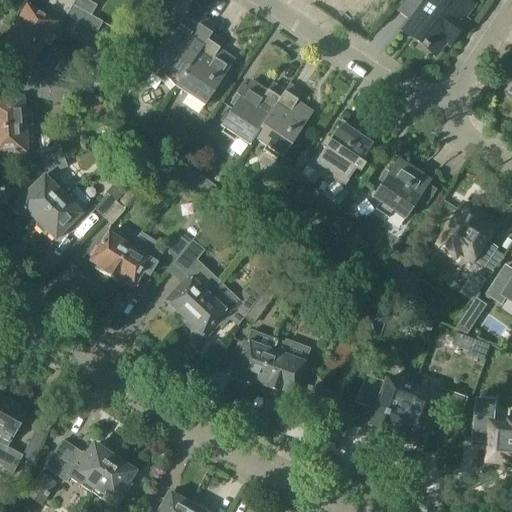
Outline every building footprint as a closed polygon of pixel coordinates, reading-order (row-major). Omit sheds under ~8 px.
[(84,0),(75,0),(72,6),(90,16),(96,6),(84,0)] [(426,48),(435,55),(448,39),(451,41),(464,24),(461,22),(473,6),(465,0),(405,0),(396,10),(410,20),(405,26),(416,34),(413,38),(422,45),(422,46),(426,49),(426,48)] [(54,54),(65,58),(66,56),(51,47),(57,37),(55,36),(50,32),(55,23),(42,15),(27,6),(21,16),(18,15),(10,27),(54,54)] [(72,6),(66,17),(96,34),(102,23),(90,16),(72,6)] [(213,33),(214,30),(217,26),(204,17),(201,22),(201,21),(198,26),(182,16),(152,60),(169,71),(166,76),(175,87),(179,82),(183,75),(212,32),(213,33)] [(54,54),(10,27),(4,39),(6,42),(2,50),(30,67),(26,84),(74,94),(74,93),(77,82),(55,73),(65,58),(54,54)] [(155,40),(143,32),(130,52),(133,54),(138,47),(147,52),(155,40)] [(224,41),(213,33),(212,32),(183,75),(179,82),(191,90),(188,94),(205,105),(235,61),(219,50),(222,45),(224,41)] [(256,134),(284,91),(272,83),(269,87),(266,92),(250,81),(221,125),(238,137),(240,133),(252,141),(257,135),(256,134)] [(74,94),(26,84),(24,94),(71,105),(72,101),(82,103),(84,96),(74,93),(74,94)] [(256,134),(257,135),(268,142),(265,146),(282,158),(312,113),(296,103),(299,98),(299,97),(302,93),(289,85),(286,89),(284,91),(256,134)] [(0,127),(32,126),(31,113),(31,110),(22,111),(22,99),(0,100),(0,127)] [(347,182),(369,148),(372,144),(341,124),(316,161),(323,166),(321,169),(322,172),(327,176),(331,175),(333,172),(347,182)] [(32,126),(0,127),(0,156),(26,155),(25,144),(33,144),(32,126)] [(42,163),(63,156),(60,146),(39,153),(42,163)] [(35,223),(68,190),(58,179),(55,172),(67,168),(77,164),(73,154),(63,157),(63,156),(42,163),(46,174),(43,177),(14,205),(31,222),(34,221),(35,223)] [(430,181),(398,159),(388,174),(384,171),(378,181),(382,184),(374,195),(381,200),(377,206),(390,215),(394,209),(406,217),(418,199),(426,205),(436,190),(427,185),(429,183),(430,181)] [(174,178),(187,187),(197,174),(183,165),(174,178)] [(118,204),(116,203),(102,218),(112,226),(125,211),(124,210),(146,185),(139,179),(118,204)] [(54,241),(77,218),(83,223),(94,211),(102,218),(116,203),(124,193),(114,184),(103,197),(104,199),(95,210),(72,186),(68,190),(35,223),(37,223),(36,227),(42,233),(45,232),(54,241)] [(280,195),(286,200),(294,188),(288,184),(280,195)] [(200,209),(210,217),(215,212),(204,204),(200,209)] [(475,261),(485,267),(497,249),(487,242),(496,229),(483,220),(485,217),(465,204),(438,245),(458,258),(460,255),(473,264),(475,261)] [(219,284),(195,262),(212,240),(201,231),(189,245),(177,261),(168,271),(184,285),(167,303),(168,305),(168,308),(174,314),(177,313),(185,320),(212,292),(219,284)] [(109,278),(129,246),(108,233),(90,261),(99,267),(97,270),(109,278)] [(129,246),(109,278),(120,285),(122,282),(132,289),(143,271),(149,275),(162,255),(156,251),(159,245),(141,233),(129,246)] [(177,261),(189,245),(180,237),(167,253),(176,260),(177,261)] [(507,297),(511,299),(511,270),(506,267),(488,295),(502,304),(507,297)] [(263,273),(242,288),(241,289),(241,291),(240,293),(240,295),(241,296),(242,298),(239,303),(219,284),(212,292),(185,320),(192,327),(192,331),(198,337),(201,336),(203,338),(216,324),(221,329),(229,320),(237,327),(244,316),(265,287),(271,278),(263,273)] [(265,287),(244,316),(253,322),(274,292),(265,287)] [(379,301),(372,320),(384,324),(390,306),(379,301)] [(245,378),(246,382),(253,384),(256,382),(257,382),(256,385),(257,385),(275,340),(259,335),(251,332),(246,343),(234,374),(245,378)] [(284,344),(275,340),(257,385),(280,394),(282,389),(293,393),(309,350),(285,341),(284,344)] [(469,353),(485,360),(490,347),(474,341),(472,346),(469,353)] [(392,381),(387,379),(385,384),(366,377),(356,403),(376,410),(370,427),(388,434),(390,428),(399,431),(414,390),(392,381)] [(330,394),(316,385),(306,401),(320,409),(333,418),(343,403),(330,394)] [(414,390),(399,431),(407,434),(405,440),(424,447),(432,425),(440,427),(446,410),(461,416),(467,399),(443,390),(440,399),(414,390)] [(5,397),(0,406),(0,464),(2,466),(1,469),(11,474),(21,456),(6,448),(27,409),(5,397)] [(476,415),(474,442),(491,443),(489,462),(507,464),(507,466),(511,466),(511,423),(511,426),(494,424),(495,417),(476,415)] [(46,433),(36,429),(21,458),(28,461),(34,463),(46,433)] [(90,490),(113,456),(93,443),(85,455),(62,439),(44,466),(65,480),(68,475),(90,490)] [(133,469),(113,456),(90,490),(114,506),(129,484),(125,481),(133,469)] [(34,463),(28,461),(19,478),(26,482),(34,463)] [(42,506),(56,484),(40,474),(31,488),(26,485),(20,493),(26,497),(26,496),(42,506)] [(186,511),(191,504),(170,492),(160,510),(158,509),(156,511),(186,511)]
